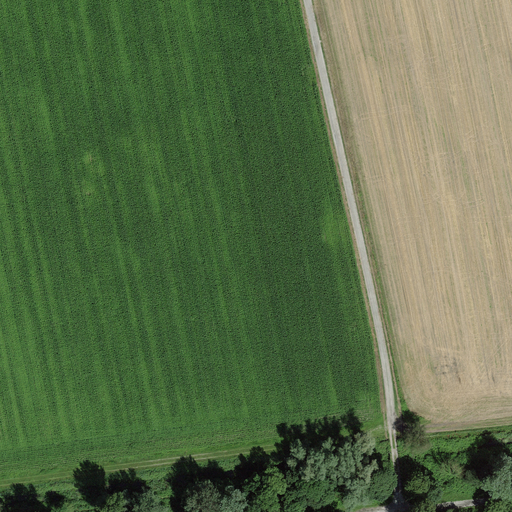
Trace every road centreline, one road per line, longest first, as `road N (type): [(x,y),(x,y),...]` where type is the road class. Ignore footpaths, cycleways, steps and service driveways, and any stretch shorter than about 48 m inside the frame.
road 1 (track): [(306,0),(388,384),(399,511)]
road 2 (track): [(391,423),(368,434),(0,483)]
road 3 (track): [(391,423),(417,430),(511,423)]
